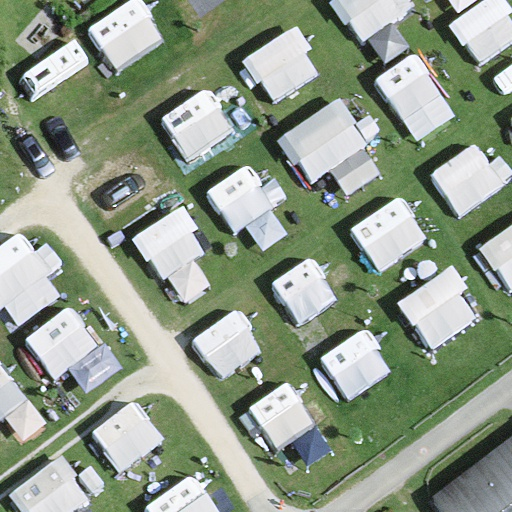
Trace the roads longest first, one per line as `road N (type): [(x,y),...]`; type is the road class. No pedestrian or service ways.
road 1 (track): [(259,511),(72,240),(51,224),(20,221),(0,236)]
road 2 (track): [(180,397),(149,383),(120,395),(0,488)]
